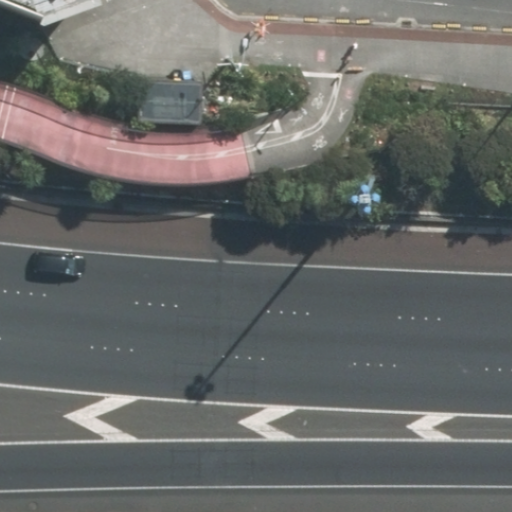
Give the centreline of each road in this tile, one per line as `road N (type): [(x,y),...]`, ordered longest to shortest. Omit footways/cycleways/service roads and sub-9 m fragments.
road 1 (motorway): [(0,335),(511,366)]
road 2 (motorway): [(0,463),(511,461)]
